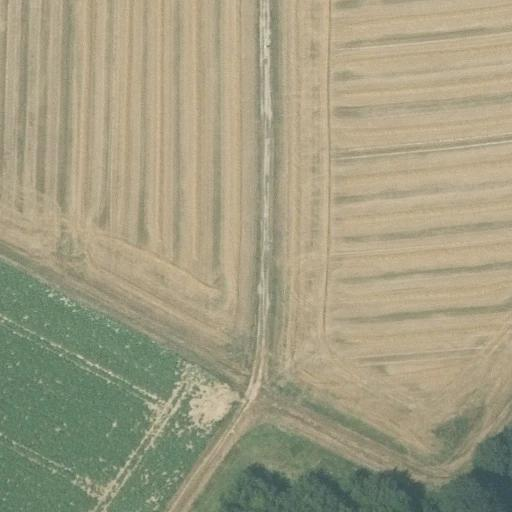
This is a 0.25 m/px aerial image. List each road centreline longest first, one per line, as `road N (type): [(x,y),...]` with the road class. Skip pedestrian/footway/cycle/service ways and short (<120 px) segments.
road 1 (track): [(0,251),(439,477),(473,472),(511,422)]
road 2 (track): [(171,511),(258,388),(263,0)]
